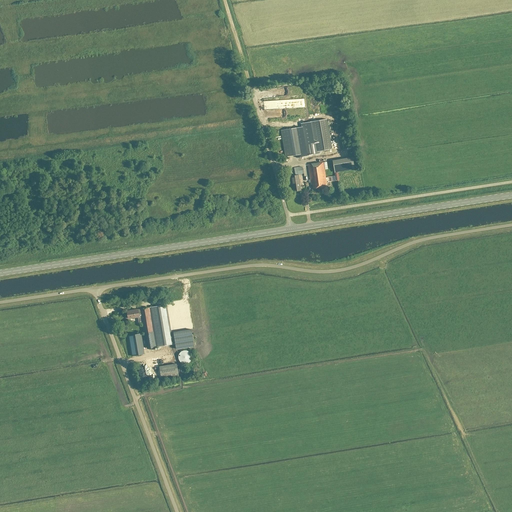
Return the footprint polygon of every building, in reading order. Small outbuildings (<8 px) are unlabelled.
[(327,119),(312,122),(316,148),(317,152),(319,151),(321,151),(332,149),(327,119)] [(307,127),(281,131),(285,157),(296,156),(296,158),(319,154),(319,151),(317,152),(316,148),(312,122),(306,123),(307,127)] [(346,136),(346,124),(336,125),(337,136),(346,136)] [(326,187),(326,185),(326,184),(323,163),(308,165),(311,186),(312,186),(313,189),(326,187)] [(295,176),(304,174),(302,166),(294,168),(295,176)] [(301,191),(299,180),(298,176),(290,177),(289,178),(290,181),(291,182),(293,192),(301,191)] [(173,345),(166,300),(159,301),(160,306),(127,312),(128,319),(137,318),(138,323),(141,323),(144,337),(145,337),(147,349),(151,348),(151,350),(155,350),(154,348),(173,345)] [(191,330),(174,332),(176,349),(194,346),(191,330)] [(142,355),(139,334),(128,336),(131,357),(142,355)] [(179,376),(177,364),(159,367),(161,379),(179,376)]
